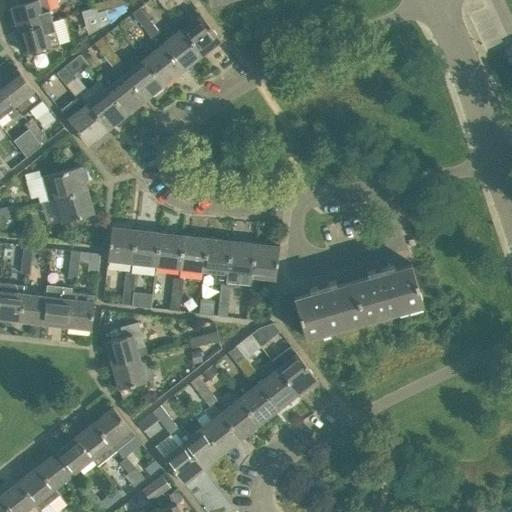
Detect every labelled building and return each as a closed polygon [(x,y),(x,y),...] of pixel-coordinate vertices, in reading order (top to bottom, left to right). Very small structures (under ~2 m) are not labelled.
[(17,30),(44,23),(53,21),(46,0),(21,0),(22,3),(11,6),(17,30)] [(108,5),(109,9),(124,4),(122,0),(103,0),(104,2),(105,6),(108,5)] [(174,5),(170,0),(157,0),(166,11),(174,5)] [(105,6),(104,2),(98,3),(101,12),(109,9),(108,5),(105,6)] [(112,19),(125,8),(124,4),(109,9),(112,19)] [(81,12),(83,17),(97,13),(95,7),(81,12)] [(145,23),(149,19),(141,9),(132,15),(143,27),(147,24),(145,23)] [(200,14),(181,29),(201,55),(221,40),(200,14)] [(147,24),(143,27),(151,38),(159,32),(149,19),(145,23),(147,24)] [(50,46),(44,23),(17,30),(24,54),(50,46)] [(181,29),(162,44),(182,70),(201,55),(181,29)] [(107,52),(111,49),(102,38),(95,44),(105,57),(109,54),(107,52)] [(162,44),(143,59),(163,85),(182,70),(162,44)] [(121,61),(111,49),(107,52),(109,54),(105,57),(114,68),(121,61)] [(163,85),(143,59),(124,74),(145,100),(163,85)] [(69,81),(73,78),(64,66),(56,73),(66,86),(70,83),(69,81)] [(0,81),(0,86),(23,115),(42,100),(17,68),(0,81)] [(145,100),(124,74),(106,88),(126,115),(145,100)] [(84,92),(73,78),(69,81),(70,83),(66,86),(76,98),(80,95),(84,92)] [(99,80),(84,92),(80,95),(107,130),(126,115),(106,88),(99,80)] [(0,86),(0,116),(7,111),(15,121),(23,115),(0,86)] [(80,95),(76,98),(60,110),(88,145),(107,130),(80,95)] [(39,124),(45,133),(60,123),(54,114),(39,124)] [(33,129),(37,127),(30,118),(23,124),(32,135),(36,132),(33,129)] [(48,140),(37,127),(33,129),(36,132),(32,135),(40,146),(48,140)] [(9,170),(0,157),(0,172),(2,175),(9,170)] [(80,165),(78,166),(40,176),(44,190),(38,192),(41,202),(55,198),(87,189),(80,165)] [(87,189),(55,198),(59,209),(62,222),(94,213),(87,189)] [(132,262),(136,229),(111,227),(107,260),(132,262)] [(136,229),(132,262),(156,265),(160,232),(136,229)] [(183,235),(160,232),(156,265),(179,268),(183,235)] [(207,238),(183,235),(179,268),(203,271),(207,238)] [(231,241),(207,238),(203,271),(215,272),(214,283),(220,284),(226,284),(231,241)] [(231,241),(226,284),(226,285),(231,285),(237,286),(239,275),(251,276),(255,243),(231,241)] [(279,246),(255,243),(251,276),(275,279),(279,246)] [(26,259),(31,260),(33,247),(23,246),(21,262),(26,262),(26,259)] [(71,250),(68,267),(73,268),(74,265),(79,265),(80,251),(71,250)] [(26,262),(21,262),(19,272),(29,273),(31,260),(26,259),(26,262)] [(375,274),(352,280),(363,320),(421,303),(421,304),(423,303),(411,263),(409,263),(409,264),(387,270),(385,265),(384,266),(385,268),(376,271),(375,268),(374,269),(375,274)] [(73,268),(68,267),(67,278),(77,279),(79,265),(74,265),(73,268)] [(128,289),(133,290),(135,273),(124,272),(122,291),(127,292),(128,289)] [(176,294),(181,295),(183,279),(172,278),(170,297),(175,298),(176,294)] [(363,320),(352,280),(329,287),(328,282),(326,282),(327,285),(318,287),(317,285),(316,285),(318,290),(295,297),(295,296),(293,296),(305,337),(307,337),(307,336),(363,320)] [(23,286),(0,283),(0,318),(19,321),(22,294),(23,286)] [(226,284),(220,284),(218,303),(223,303),(224,300),(229,301),(231,285),(226,285),(226,284)] [(47,286),(46,297),(43,323),(66,326),(70,291),(73,292),(73,289),(47,286)] [(127,292),(122,291),(121,304),(131,305),(133,290),(128,289),(127,292)] [(70,291),(66,326),(91,329),(95,294),(73,292),(70,291)] [(46,297),(22,294),(19,321),(43,323),(46,297)] [(175,298),(170,297),(168,309),(179,311),(181,295),(176,294),(175,298)] [(223,303),(218,303),(216,315),(227,316),(229,301),(224,300),(223,303)] [(248,302),(246,319),(256,320),(259,303),(248,302)] [(147,356),(138,322),(120,327),(123,336),(105,341),(112,365),(147,356)] [(268,340),(265,337),(259,329),(251,335),(260,347),(268,340)] [(203,339),(204,344),(218,340),(216,331),(198,335),(199,340),(203,339)] [(199,340),(198,335),(189,338),(191,348),(204,344),(203,339),(199,340)] [(260,347),(251,335),(250,335),(241,342),(251,354),(260,347)] [(277,368),(297,394),(316,379),(291,345),(271,361),(276,368),(277,368)] [(241,361),(245,358),(236,347),(228,353),(239,367),(243,364),(241,361)] [(201,351),(192,352),(194,363),(203,361),(201,351)] [(147,356),(112,365),(119,389),(154,379),(147,356)] [(255,371),(245,358),(241,361),(243,364),(239,367),(247,378),(255,371)] [(217,374),(211,367),(203,374),(209,381),(217,374)] [(277,368),(276,368),(258,382),(278,408),(297,394),(277,368)] [(204,390),(207,387),(198,376),(190,382),(202,396),(206,393),(204,390)] [(278,408),(258,382),(239,397),(260,423),(278,408)] [(206,393),(202,396),(209,406),(213,402),(214,404),(218,401),(207,387),(204,390),(206,393)] [(260,423),(239,397),(220,412),(241,438),(260,423)] [(213,402),(209,406),(204,409),(211,419),(201,427),(222,453),(241,438),(220,412),(214,404),(213,402)] [(166,420),(170,417),(160,405),(152,412),(163,426),(168,422),(166,420)] [(113,407),(93,422),(116,450),(135,435),(113,407)] [(179,428),(170,417),(166,420),(168,422),(163,426),(171,435),(175,432),(179,428)] [(93,422),(75,437),(92,458),(97,465),(116,450),(93,422)] [(222,453),(201,427),(183,441),(203,467),(222,453)] [(167,438),(175,448),(163,457),(183,483),(203,467),(183,441),(175,432),(171,435),(167,438)] [(75,437),(56,452),(73,473),(92,458),(75,437)] [(73,473),(56,452),(37,466),(54,488),(73,473)] [(132,472),(136,468),(126,456),(119,462),(126,472),(130,469),(132,472)] [(54,488),(37,466),(18,481),(35,503),(40,510),(59,495),(54,488)] [(130,469),(126,472),(127,473),(124,476),(133,487),(144,478),(136,468),(132,472),(130,469)] [(150,501),(169,486),(162,477),(143,491),(150,501)] [(23,511),(35,503),(18,481),(0,495),(0,497),(11,511),(23,511)] [(94,501),(98,498),(89,486),(81,492),(89,502),(93,499),(94,501)] [(0,511),(11,511),(0,497),(0,511)] [(93,499),(89,502),(97,511),(101,511),(106,508),(98,498),(94,501),(93,499)]
